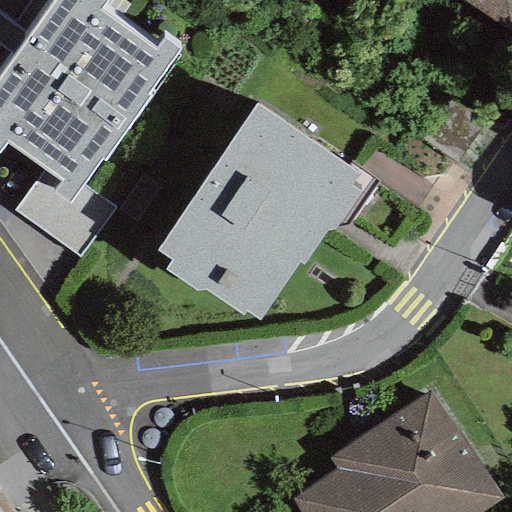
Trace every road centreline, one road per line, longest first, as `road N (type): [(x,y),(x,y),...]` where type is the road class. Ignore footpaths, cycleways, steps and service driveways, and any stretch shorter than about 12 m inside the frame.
road 1 (residential): [(48,399),(312,364),(387,325),(511,151)]
road 2 (residential): [(48,399),(124,511)]
